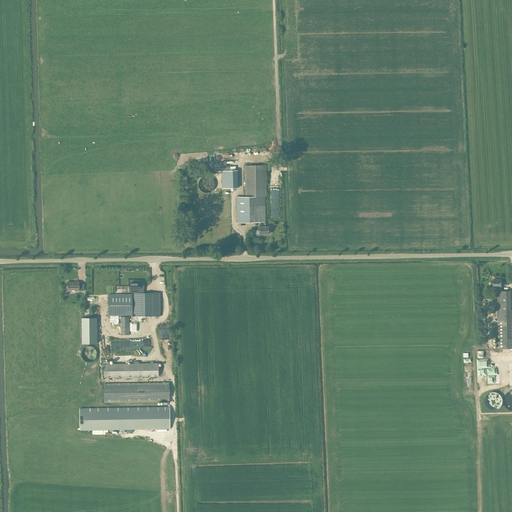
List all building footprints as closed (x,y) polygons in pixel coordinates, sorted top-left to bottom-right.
[(261,226),(259,226),(259,234),(268,234),(268,226),(265,226),(265,197),(267,197),(266,165),(245,166),(245,197),(236,197),(237,223),(261,222),(261,226)] [(238,188),(237,170),(222,170),(222,188),(238,188)] [(501,280),(493,280),(493,286),(497,286),(497,291),(494,291),(494,293),(496,293),(497,321),(496,321),(496,348),(511,348),(511,309),(511,291),(501,291),(501,286),(501,280)] [(67,282),(67,290),(75,290),(75,291),(78,291),(83,291),(83,284),(78,284),(78,282),(67,282)] [(138,283),(129,283),(129,292),(135,292),(135,293),(138,293),(138,283)] [(132,294),(108,294),(108,316),(129,316),(132,316),(132,313),(134,313),(134,326),(145,326),(145,317),(160,316),(160,293),(138,293),(135,293),(134,293),(134,296),(132,297),(132,294)] [(96,339),(96,316),(84,316),(84,339),(96,339)] [(129,317),(121,317),(121,335),(129,335),(129,317)] [(158,376),(158,363),(103,364),(104,377),(158,376)] [(487,366),(476,366),(477,381),(487,381),(487,383),(492,383),(492,372),(495,372),(495,364),(487,364),(487,366)] [(169,382),(103,383),(104,402),(170,401),(169,382)] [(488,392),(486,405),(500,407),(502,394),(488,392)] [(168,407),(70,408),(70,427),(169,426),(168,407)]
